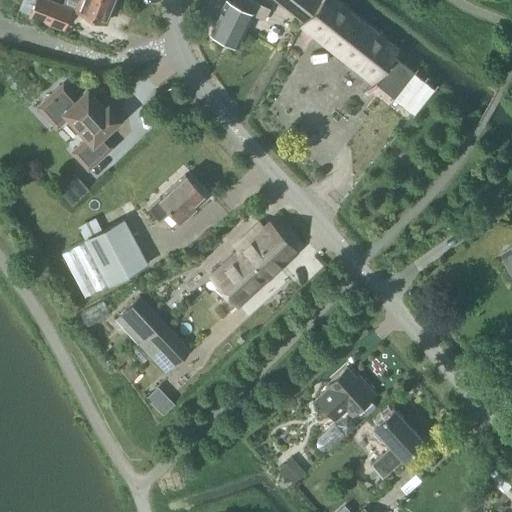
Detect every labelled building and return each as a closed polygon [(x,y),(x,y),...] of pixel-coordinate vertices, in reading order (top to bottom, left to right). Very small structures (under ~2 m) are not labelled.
[(34,0),(28,15),(62,29),(70,10),(70,9),(62,6),(48,0),(34,0)] [(64,0),(62,6),(70,9),(70,10),(76,12),(104,23),(113,1),(110,0),(64,0)] [(222,39),(229,42),(236,45),(251,13),(263,19),(269,8),(251,0),(238,0),(236,5),(225,0),(224,0),(209,32),(213,34),(214,38),(219,40),(222,39)] [(301,24),(412,113),(433,87),(392,55),(398,48),(337,0),(274,0),(303,22),(301,24)] [(119,118),(107,105),(103,108),(86,90),(75,99),(62,85),(38,107),(52,122),(63,112),(87,138),(72,152),(87,168),(111,146),(101,135),(119,118)] [(148,208),(158,219),(169,209),(178,220),(193,206),(191,203),(201,194),(184,174),(158,198),(148,208)] [(77,177),(59,193),(70,205),(88,189),(77,177)] [(84,234),(100,227),(96,217),(80,224),(84,234)] [(79,242),(102,287),(146,263),(122,219),(79,242)] [(209,276),(218,286),(233,272),(238,278),(256,261),(252,258),(262,247),(261,246),(276,232),(267,222),(262,227),(258,223),(234,245),(237,249),(209,276)] [(233,272),(218,286),(236,306),(294,252),(276,232),(261,246),(262,247),(252,258),(256,261),(238,278),(233,272)] [(511,267),(511,246),(502,253),(504,256),(503,260),(507,264),(511,265),(511,267)] [(114,318),(137,342),(161,320),(138,295),(114,318)] [(161,320),(137,342),(165,372),(189,350),(161,320)] [(319,404),(328,414),(339,414),(345,408),(351,414),(374,393),(361,379),(359,381),(346,366),(325,386),(326,387),(320,393),(319,404)] [(158,383),(147,394),(163,411),(175,400),(158,383)] [(365,415),(375,407),(368,399),(358,408),(365,415)] [(371,463),(382,476),(422,440),(393,408),(372,426),(390,446),(371,463)] [(328,450),(345,434),(333,422),(317,437),(315,441),(316,445),(318,449),(323,450),(328,450)] [(305,471),(291,456),(277,469),(291,484),(305,471)]
